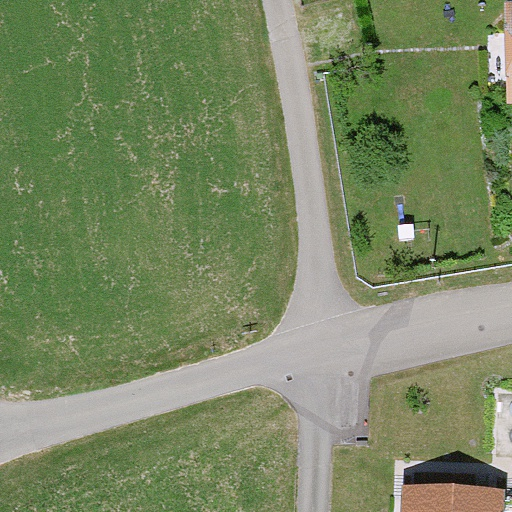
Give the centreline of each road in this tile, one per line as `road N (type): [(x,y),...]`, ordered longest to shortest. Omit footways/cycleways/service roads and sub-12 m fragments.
road 1 (unclassified): [(276,0),(301,124),(324,345)]
road 2 (unclassified): [(324,345),(0,433)]
road 3 (unclassified): [(511,310),(324,345)]
